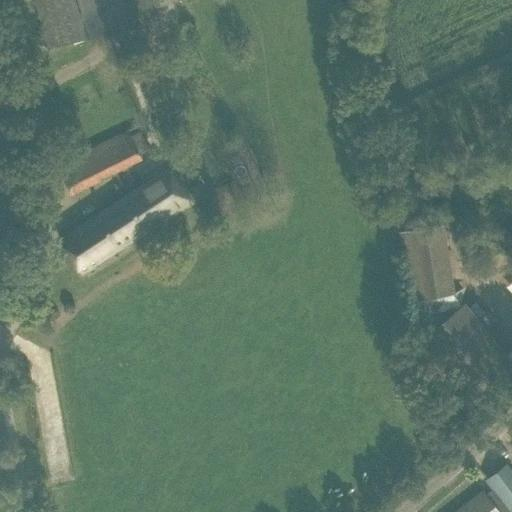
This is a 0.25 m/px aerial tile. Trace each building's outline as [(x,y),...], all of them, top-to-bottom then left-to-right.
[(33,0),(49,48),(126,24),(118,0),(33,0)] [(136,0),(140,10),(172,0),(136,0)] [(117,137),(118,138),(59,164),(72,194),(144,162),(139,150),(149,146),(141,129),(130,134),(129,132),(117,137)] [(8,137),(0,142),(0,166),(19,152),(8,137)] [(189,156),(199,175),(213,168),(204,149),(189,156)] [(167,167),(59,239),(82,273),(190,201),(167,167)] [(416,340),(414,341),(467,407),(507,375),(509,377),(511,374),(511,372),(511,371),(511,370),(511,366),(461,303),(460,304),(452,293),(441,224),(398,229),(410,299),(416,340)] [(511,511),(511,470),(506,464),(486,480),(511,511)] [(499,511),(483,490),(453,511),(499,511)]
